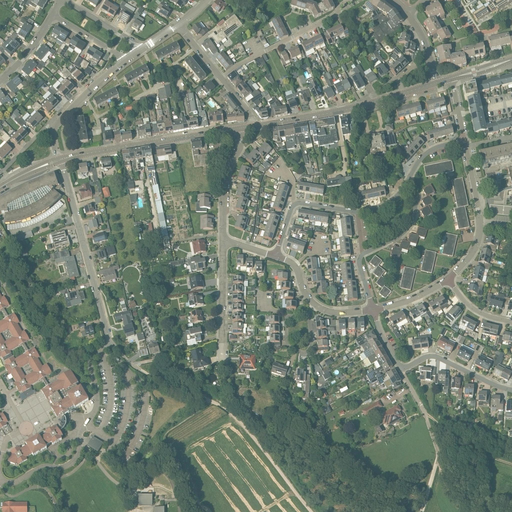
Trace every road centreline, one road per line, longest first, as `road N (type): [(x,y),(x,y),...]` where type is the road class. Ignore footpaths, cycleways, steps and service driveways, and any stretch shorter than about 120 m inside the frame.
road 1 (unclassified): [(211,400),(145,374),(109,341),(60,159)]
road 2 (track): [(195,506),(162,440),(211,400),(239,421),(311,511)]
road 3 (tertiary): [(253,126),(437,82)]
road 4 (tertiary): [(60,159),(237,128)]
road 5 (residential): [(448,278),(470,256),(480,222),(464,140)]
road 6 (residential): [(221,77),(349,0)]
road 7 (unclassified): [(58,160),(55,124),(126,60)]
road 8 (residential): [(221,362),(223,241)]
road 9 (residential): [(511,389),(432,355),(399,366)]
road 10 (residential): [(275,256),(294,203),(357,211)]
